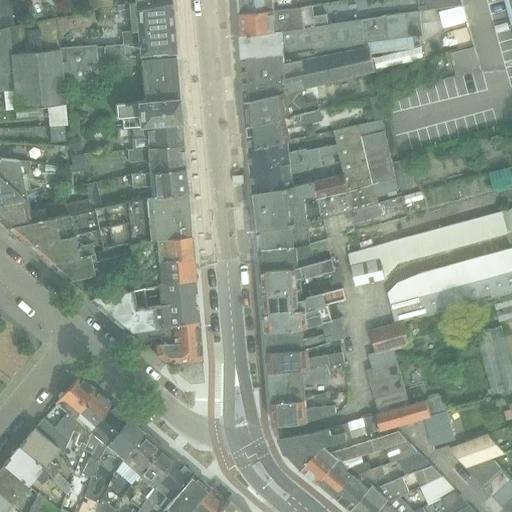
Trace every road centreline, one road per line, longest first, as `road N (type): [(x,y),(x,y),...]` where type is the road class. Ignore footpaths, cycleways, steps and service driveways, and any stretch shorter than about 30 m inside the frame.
road 1 (tertiary): [(233,334),(204,0)]
road 2 (residential): [(231,433),(194,432),(76,333)]
road 3 (tertiary): [(306,502),(259,450),(233,334)]
road 4 (residential): [(0,426),(76,333)]
